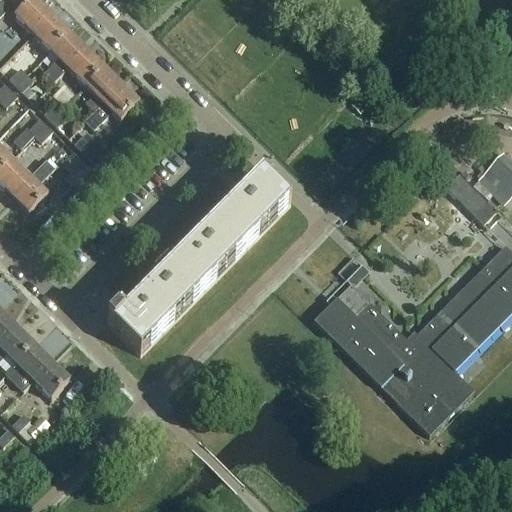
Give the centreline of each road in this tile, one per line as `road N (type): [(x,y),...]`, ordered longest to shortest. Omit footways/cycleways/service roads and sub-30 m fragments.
road 1 (residential): [(184,92),(232,139),(59,309),(15,264)]
road 2 (residential): [(15,264),(184,92)]
road 3 (residential): [(89,0),(184,92)]
